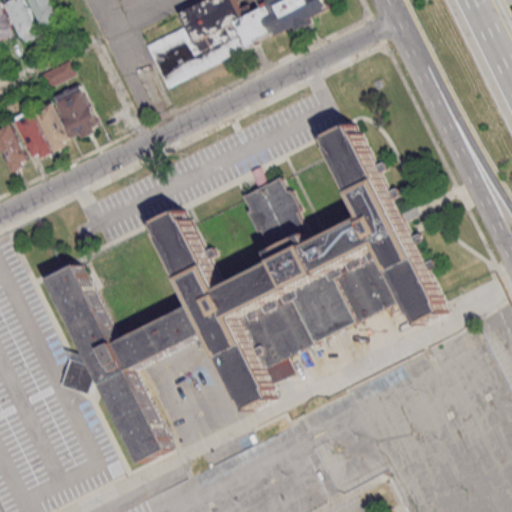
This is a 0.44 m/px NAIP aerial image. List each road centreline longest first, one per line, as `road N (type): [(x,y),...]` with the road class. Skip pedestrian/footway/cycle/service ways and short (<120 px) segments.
road 1 (residential): [(397,20),(0,213)]
road 2 (secondary): [(420,64),(511,260)]
road 3 (motorway): [(420,64),(511,205)]
